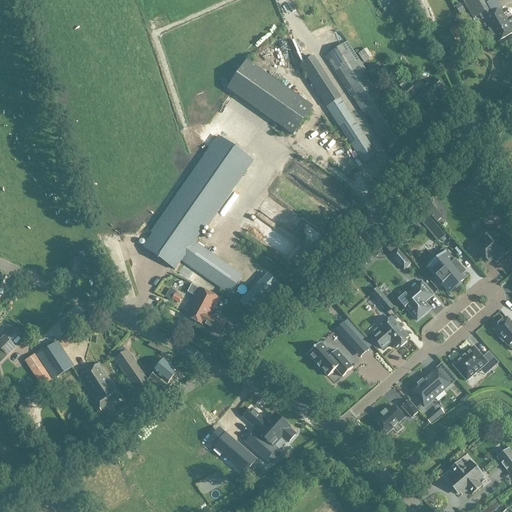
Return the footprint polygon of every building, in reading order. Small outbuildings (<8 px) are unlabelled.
[(275,4),(270,6),(268,0),(262,0),(265,8),(272,30),(282,27),(275,4)] [(462,0),(474,19),(480,15),(489,9),(485,2),(484,0),(462,0)] [(492,13),(489,9),(480,15),(482,19),(484,18),(491,30),(489,31),(492,36),(494,35),(498,42),(506,38),(506,37),(492,13)] [(511,33),(511,18),(507,21),(500,9),(492,13),(506,37),(511,33)] [(453,20),(447,25),(450,30),(457,25),(453,20)] [(466,35),(460,25),(449,30),(455,41),(466,35)] [(386,149),(408,135),(407,133),(411,130),(402,117),(398,120),(347,42),(326,56),(386,149)] [(355,47),(359,57),(366,54),(362,45),(355,47)] [(310,77),(326,107),(363,165),(377,155),(322,70),(314,57),(302,64),(309,77),(310,77)] [(294,135),(314,107),(248,61),(228,89),(294,135)] [(444,90),(432,79),(418,93),(429,105),(438,97),(441,100),(447,94),(444,91),(444,90)] [(408,102),(418,93),(408,84),(399,93),(408,102)] [(181,260),(194,242),(253,160),(221,137),(143,247),(175,269),(181,260)] [(483,183),(474,172),(459,185),(468,196),(483,183)] [(430,202),(429,201),(423,206),(425,208),(430,214),(436,209),(430,202)] [(312,204),(307,213),(317,217),(321,208),(312,204)] [(226,208),(210,220),(230,247),(246,235),(226,208)] [(293,215),(289,222),(308,234),(312,227),(293,215)] [(432,234),(439,228),(432,220),(425,226),(432,234)] [(481,244),(477,248),(489,262),(493,258),(497,262),(509,252),(509,251),(511,248),(511,247),(506,240),(502,244),(490,230),(485,234),(484,233),(482,235),(483,236),(478,240),(481,244)] [(181,260),(229,295),(243,276),(194,242),(181,260)] [(403,255),(397,249),(390,255),(396,261),(403,255)] [(361,262),(364,266),(373,258),(370,254),(361,262)] [(77,257),(82,271),(89,268),(84,255),(77,257)] [(430,270),(449,293),(462,282),(459,279),(466,273),(455,260),(453,262),(447,255),(430,270)] [(345,277),(349,282),(354,277),(350,273),(345,277)] [(240,303),(254,317),(282,289),(268,274),(240,303)] [(406,295),(405,294),(404,295),(409,300),(402,305),(404,307),(404,308),(405,309),(405,308),(417,321),(428,312),(422,305),(433,296),(421,282),(406,295)] [(172,300),(179,304),(182,298),(175,294),(176,292),(171,289),(165,300),(170,303),(172,300)] [(220,315),(213,311),(219,300),(199,289),(185,316),(205,327),(206,326),(220,333),(225,323),(218,319),(220,315)] [(387,313),(393,308),(377,289),(371,295),(387,313)] [(59,312),(63,318),(68,315),(63,309),(59,312)] [(391,318),(370,336),(382,350),(391,342),(396,348),(399,345),(401,347),(407,342),(405,340),(408,338),(391,318)] [(511,350),(511,324),(507,319),(503,322),(502,320),(496,325),(498,327),(494,330),(499,336),(498,337),(503,342),(504,341),(511,350)] [(353,331),(356,335),(366,328),(363,324),(353,331)] [(17,337),(9,330),(0,340),(0,352),(6,358),(14,349),(9,345),(17,337)] [(361,342),(351,332),(343,339),(353,350),(361,342)] [(57,343),(39,355),(55,379),(73,367),(57,343)] [(321,343),(308,355),(315,363),(315,364),(319,369),(320,368),(328,377),(336,370),(343,377),(353,368),(337,351),(332,355),(321,343)] [(365,347),(352,358),(363,370),(376,360),(365,347)] [(489,353),(483,358),(474,347),(453,366),(466,382),(487,364),(492,369),(498,363),(489,353)] [(137,393),(150,384),(147,381),(127,351),(115,359),(137,393)] [(52,381),(35,354),(24,361),(42,388),(52,381)] [(154,373),(147,381),(150,384),(160,391),(166,383),(168,384),(178,371),(164,360),(153,372),(154,373)] [(122,399),(100,364),(79,377),(101,412),(122,399)] [(418,386),(411,392),(422,405),(429,399),(431,401),(455,380),(446,369),(435,379),(431,375),(423,382),(422,381),(417,385),(418,386)] [(408,401),(401,407),(412,418),(418,412),(408,401)] [(21,419),(30,413),(29,403),(19,403),(14,412),(21,419)] [(386,435),(404,418),(393,407),(387,413),(385,411),(381,415),(382,416),(375,422),(386,435)] [(441,408),(436,412),(440,417),(445,412),(441,408)] [(276,449),(273,447),(282,437),(289,442),(295,435),(289,429),(274,415),(267,423),(252,409),(244,418),(257,430),(247,443),(266,460),(276,449)] [(430,425),(435,420),(431,416),(426,420),(430,425)] [(207,441),(245,474),(257,461),(218,428),(207,441)] [(511,453),(509,449),(497,458),(510,475),(511,473),(511,453)] [(464,469),(459,463),(450,471),(454,476),(449,480),(462,496),(468,491),(472,495),(482,486),(476,480),(482,475),(471,463),(464,469)]
